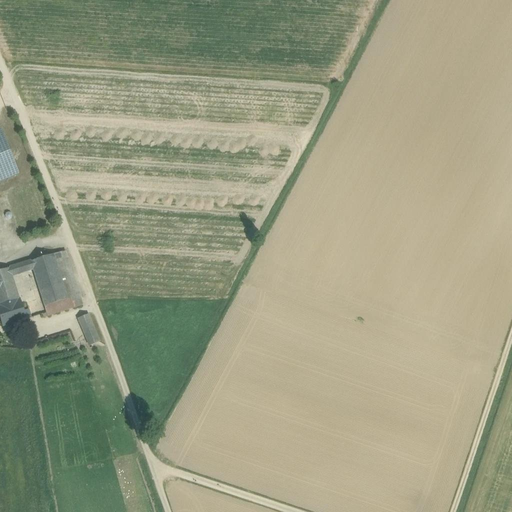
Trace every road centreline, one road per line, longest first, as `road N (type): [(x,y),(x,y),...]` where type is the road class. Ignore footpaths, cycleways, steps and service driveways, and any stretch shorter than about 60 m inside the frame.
road 1 (track): [(150,464),(0,64)]
road 2 (track): [(449,511),(511,318)]
road 3 (track): [(150,464),(292,511)]
